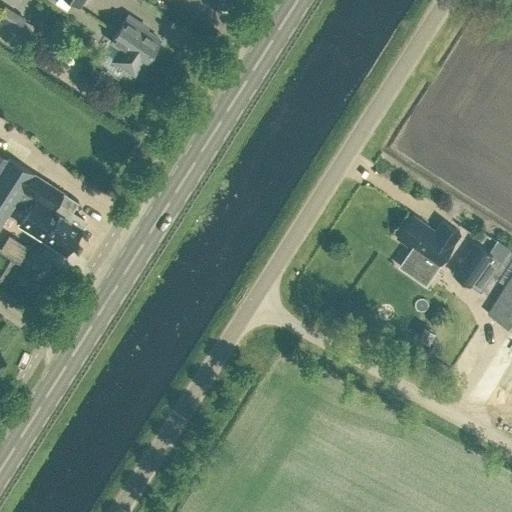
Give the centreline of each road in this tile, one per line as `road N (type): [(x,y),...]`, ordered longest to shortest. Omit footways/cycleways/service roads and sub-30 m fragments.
road 1 (primary): [(0,465),(293,0)]
road 2 (unclassified): [(251,302),(445,0)]
road 3 (unclassified): [(251,302),(511,440)]
road 4 (unclassified): [(117,511),(251,302)]
